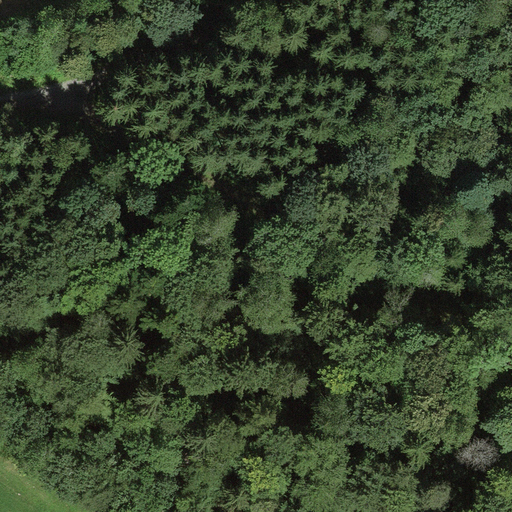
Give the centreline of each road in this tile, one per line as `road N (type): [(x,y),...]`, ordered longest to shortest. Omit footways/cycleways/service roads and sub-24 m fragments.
road 1 (track): [(63,98),(241,188),(511,355)]
road 2 (track): [(0,307),(106,384),(215,511)]
road 3 (track): [(63,98),(267,0)]
